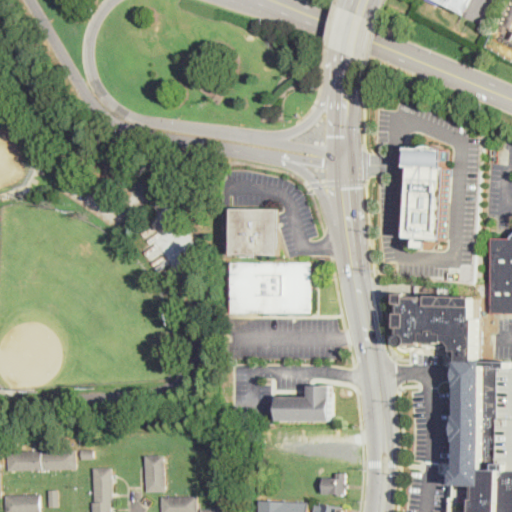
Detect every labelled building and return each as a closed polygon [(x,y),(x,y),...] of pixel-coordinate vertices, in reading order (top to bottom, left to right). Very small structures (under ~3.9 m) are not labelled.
[(474,0),(467,14),(439,0),(474,0)] [(444,146),(447,148),(452,149),(451,166),(454,166),(450,240),(435,239),(434,248),(419,247),(420,238),(410,237),(415,167),(411,167),(412,146),(426,147),(428,145),(432,144),(438,144),(444,146)] [(282,255),(235,255),(236,208),(282,208),(282,255)] [(511,236),(511,317),(507,317),(507,314),(492,314),(493,236),(511,236)] [(313,312),(235,312),(235,262),(313,262),(313,312)] [(406,295),(406,344),(455,344),(456,352),(464,361),(461,415),(458,415),(457,439),(460,439),(459,498),(454,497),(454,511),(511,511),(511,469),(501,469),(493,468),(497,358),(487,357),(489,320),(485,320),(486,299),(406,295)] [(511,367),(504,367),(504,376),(501,469),(511,469),(511,367)] [(333,385),(333,421),(280,421),(280,396),(311,396),(311,385),(333,385)] [(97,459),(84,459),(84,449),(97,449),(97,459)] [(79,469),(10,470),(10,451),(78,450),(79,469)] [(168,491),(149,491),(149,456),(167,455),(168,491)] [(113,511),(95,511),(95,502),(97,502),(96,468),(115,468),(116,502),(113,502),(113,511)] [(348,473),(347,484),(350,484),(350,488),(347,488),(347,494),(324,493),(325,477),(338,478),(338,472),(348,473)] [(60,506),(51,507),(51,490),(60,489),(60,506)] [(8,511),(8,495),(42,494),(42,511),(8,511)] [(164,511),(164,496),(199,496),(199,511),(164,511)] [(239,497),(239,510),(229,510),(230,497),(239,497)] [(311,503),(310,511),(262,511),(263,500),(311,503)] [(325,503),(348,509),(347,511),(317,511),(319,504),(325,506),(325,503)]
